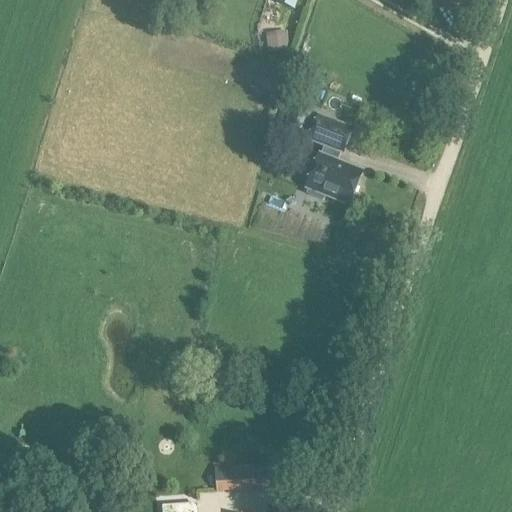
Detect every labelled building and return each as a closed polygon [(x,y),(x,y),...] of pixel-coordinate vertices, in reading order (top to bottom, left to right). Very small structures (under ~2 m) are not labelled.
[(278,0),(277,4),(284,6),(296,10),(299,0),(278,0)] [(288,37),(266,39),(268,54),(289,52),(288,37)] [(319,118),(310,142),(326,148),(341,154),(343,155),(353,131),(319,118)] [(326,148),(325,149),(322,157),(320,157),(307,190),(310,191),(308,196),(324,202),(326,198),(350,207),(363,174),(337,164),(341,154),(326,148)] [(142,454),(174,457),(177,423),(193,425),(195,406),(173,404),(175,382),(150,379),(142,454)] [(260,453),(244,454),(245,465),(260,464),(260,453)] [(242,466),(238,466),(239,491),(271,489),(269,464),(263,465),(242,466)]
